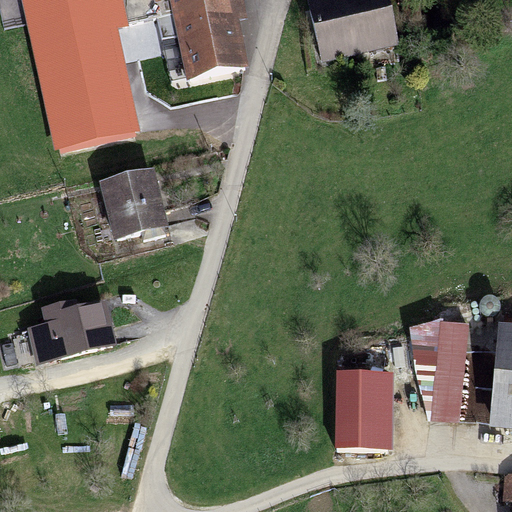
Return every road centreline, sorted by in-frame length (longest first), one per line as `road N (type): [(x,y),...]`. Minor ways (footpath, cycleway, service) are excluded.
road 1 (residential): [(272,0),(152,471),(163,511)]
road 2 (residential): [(252,511),(311,487),(424,468),(511,470)]
